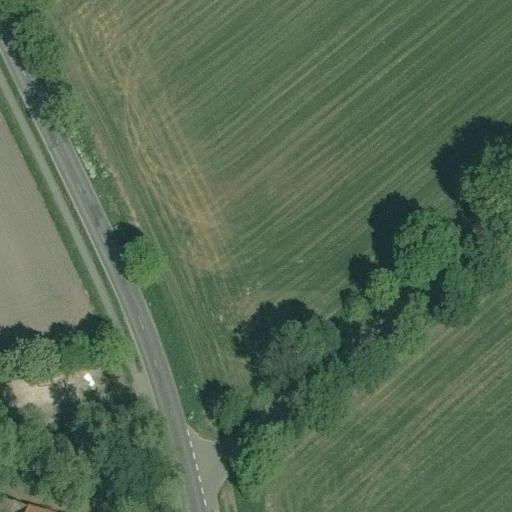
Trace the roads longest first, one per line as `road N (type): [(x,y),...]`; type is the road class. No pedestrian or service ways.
road 1 (tertiary): [(184,476),(137,319),(0,24)]
road 2 (residential): [(184,476),(261,427),(511,230)]
